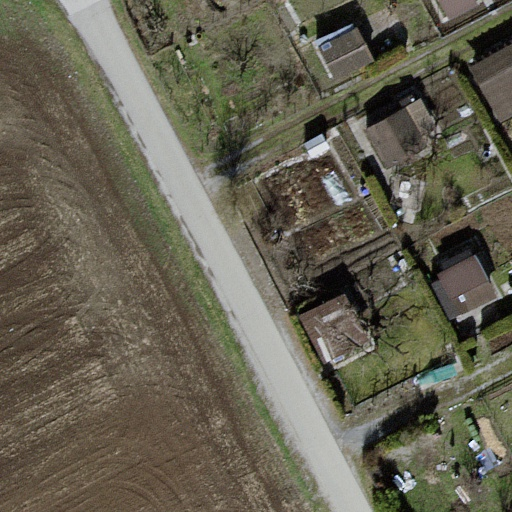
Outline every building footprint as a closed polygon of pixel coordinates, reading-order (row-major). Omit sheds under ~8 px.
[(370,54),(353,18),(312,38),(329,74),(370,54)] [(511,50),(507,41),(472,60),(502,114),(511,108),(511,50)] [(411,96),(363,122),(384,161),(432,135),(411,96)] [(474,252),(438,270),(459,311),(495,292),(474,252)] [(340,291),(297,312),(320,361),(363,340),(340,291)]
